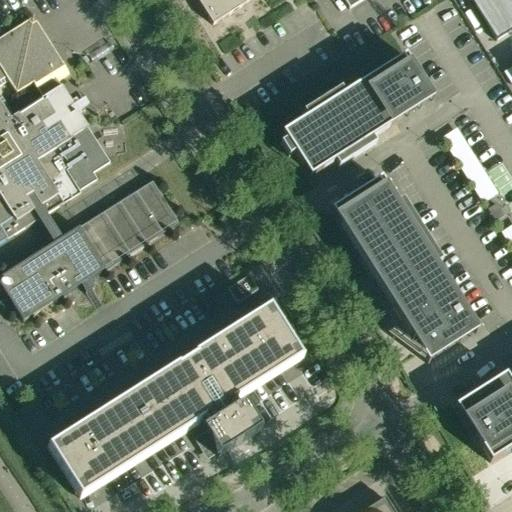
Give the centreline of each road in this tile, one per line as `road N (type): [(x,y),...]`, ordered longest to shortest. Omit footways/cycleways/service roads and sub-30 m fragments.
road 1 (unclassified): [(390,413),(130,0)]
road 2 (unclassified): [(390,413),(265,492)]
